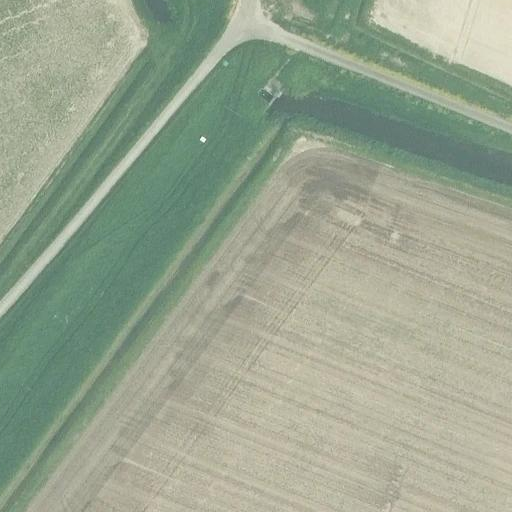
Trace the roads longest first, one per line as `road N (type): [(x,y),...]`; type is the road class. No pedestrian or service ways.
road 1 (unclassified): [(0,315),(240,23)]
road 2 (unclassified): [(511,133),(240,23)]
